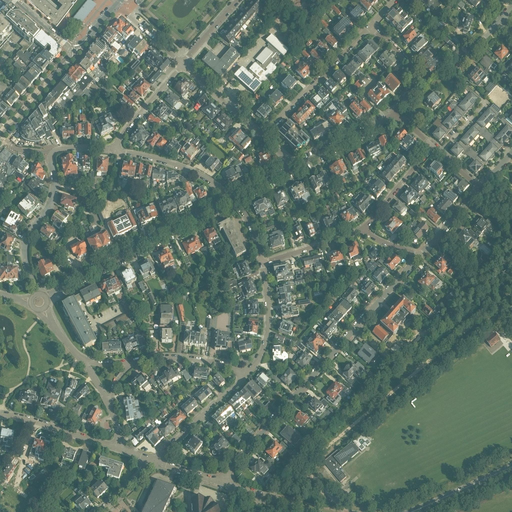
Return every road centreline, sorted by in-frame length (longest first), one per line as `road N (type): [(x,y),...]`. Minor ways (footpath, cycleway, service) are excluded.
road 1 (residential): [(221,481),(418,256)]
road 2 (track): [(302,467),(511,283)]
road 3 (residential): [(37,293),(25,247),(55,191),(51,153),(115,151)]
road 4 (residential): [(44,295),(233,198)]
road 5 (residential): [(261,136),(370,26)]
road 6 (residential): [(115,151),(180,167),(233,198)]
road 7 (residential): [(152,460),(246,375)]
road 8 (residential): [(117,448),(0,413)]
